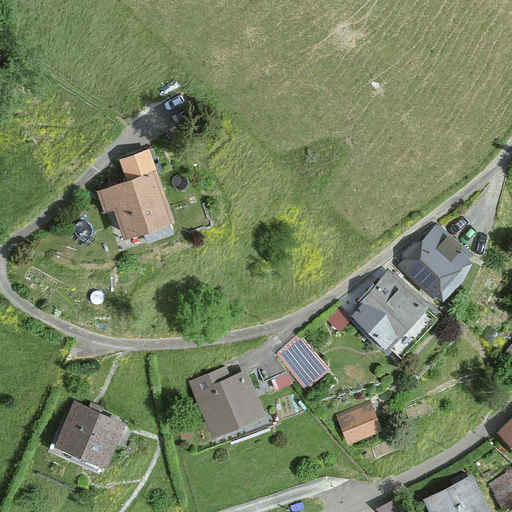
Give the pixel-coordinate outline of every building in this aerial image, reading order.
[(116,207),(126,237),(172,221),(149,151),(122,160),(130,183),(99,193),(105,211),(116,207)] [(437,225),(400,266),(433,295),(436,292),(441,297),(470,265),(465,261),(471,256),(437,225)] [(427,306),(394,275),(354,317),(387,348),(427,306)] [(327,370),(301,336),(279,353),(305,387),(327,370)] [(225,368),(192,383),(215,434),(263,413),(245,373),(230,380),(225,368)] [(123,425),(74,404),(56,446),(105,466),(123,425)] [(370,404),(339,417),(349,442),(380,429),(370,404)] [(511,421),(501,433),(511,444),(511,421)] [(490,511),(472,477),(427,500),(432,511),(490,511)]
